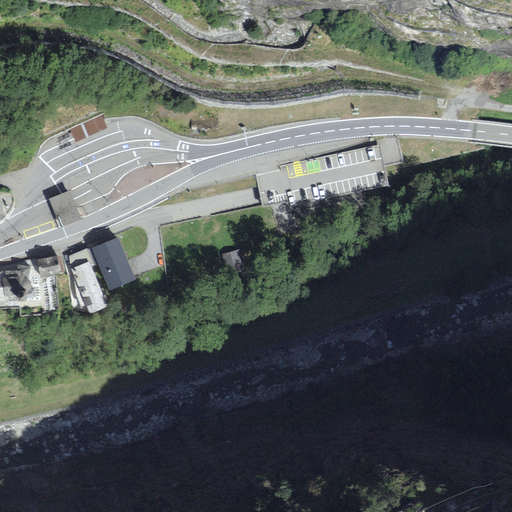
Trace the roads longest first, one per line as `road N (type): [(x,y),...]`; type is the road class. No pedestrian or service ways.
road 1 (primary): [(244,148),(364,127),(511,134)]
road 2 (primary): [(0,255),(91,222),(244,148)]
road 3 (primary): [(244,148),(149,159),(0,235)]
